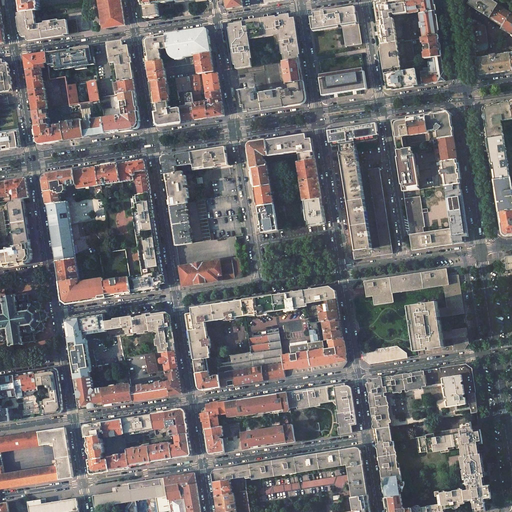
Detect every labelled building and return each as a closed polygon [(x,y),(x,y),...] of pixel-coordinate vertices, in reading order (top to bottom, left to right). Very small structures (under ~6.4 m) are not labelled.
[(36,0),(19,0),(21,13),(34,11),(38,10),(36,0)] [(99,0),(104,29),(125,25),(121,0),(99,0)] [(141,0),(142,3),(143,5),(145,18),(160,16),(159,11),(158,4),(173,1),(172,0),(141,0)] [(243,7),(242,0),(225,0),(227,8),(229,9),(243,7)] [(376,3),(374,3),(377,22),(392,20),(392,18),(391,18),(390,14),(394,13),(394,15),(408,13),(405,0),(385,0),(375,2),(376,3)] [(405,0),(408,13),(408,14),(418,12),(419,11),(423,11),(423,14),(435,12),(433,0),(405,0)] [(499,5),(491,0),(471,0),(468,5),(490,18),(499,5)] [(503,26),(511,13),(499,5),(490,18),(503,26)] [(314,17),(311,17),(312,30),(342,25),(345,47),(361,44),(358,26),(355,7),(325,11),(325,10),(321,11),(321,12),(314,13),(314,17)] [(48,23),(36,25),(34,11),(21,13),(20,13),(18,13),(22,36),(27,36),(28,40),(69,34),(67,20),(56,21),(56,20),(48,21),(48,23)] [(435,12),(423,14),(421,14),(420,15),(422,24),(421,24),(422,28),(423,28),(424,38),(439,35),(437,23),(435,12)] [(511,35),(511,13),(503,26),(501,29),(511,35)] [(257,36),(268,34),(268,35),(280,33),(282,47),(282,46),(283,50),(282,50),(284,61),(300,59),(294,20),(291,18),(288,18),(287,16),(231,24),(230,26),(231,37),(232,42),(234,54),(235,60),(236,69),(252,67),(250,52),(249,52),(248,49),(249,49),(248,38),(257,37),(257,36)] [(67,20),(69,34),(79,33),(76,18),(67,20)] [(392,20),(377,22),(381,45),(397,42),(394,19),(392,20)] [(489,47),(485,26),(485,27),(484,25),(482,25),(482,24),(481,25),(480,23),(480,22),(479,22),(478,22),(477,21),(475,19),(470,20),(471,24),(470,24),(472,35),(474,45),(475,52),(486,50),(488,49),(488,47),(489,47)] [(409,22),(403,23),(406,41),(411,40),(412,40),(409,22)] [(206,28),(166,34),(169,49),(169,52),(170,54),(171,56),(172,57),(173,58),(174,59),(175,59),(177,60),(179,60),(181,60),(183,59),(185,58),(186,57),(211,53),(208,29),(206,28)] [(149,37),(145,43),(148,62),(162,60),(160,50),(167,49),(169,49),(166,34),(149,37)] [(424,38),(422,38),(423,44),(424,44),(425,52),(426,54),(424,54),(425,59),(428,58),(442,56),(440,45),(439,35),(424,38)] [(406,41),(405,41),(408,61),(414,60),(415,60),(413,44),(412,40),(411,40),(406,41)] [(122,41),(108,43),(111,63),(116,62),(119,80),(117,80),(118,82),(134,79),(129,46),(123,46),(122,41)] [(397,42),(381,45),(381,48),(387,85),(388,89),(389,90),(418,85),(418,82),(415,65),(404,67),(404,71),(402,72),(401,68),(397,42)] [(91,46),(47,53),(49,63),(55,62),(56,68),(67,66),(72,66),(72,68),(77,67),(86,66),(86,64),(93,63),(91,46)] [(86,66),(77,67),(77,69),(87,68),(87,65),(96,64),(93,46),(91,46),(93,63),(86,64),(86,66)] [(27,71),(42,68),(47,68),(49,67),(49,63),(47,53),(25,56),(27,71)] [(162,60),(148,62),(151,82),(167,79),(166,71),(165,72),(164,64),(167,64),(168,67),(193,64),(193,60),(196,60),(198,70),(199,73),(199,74),(203,73),(206,73),(214,72),(214,70),(211,53),(186,57),(185,58),(183,59),(181,60),(179,60),(177,60),(175,59),(174,59),(173,58),(162,60)] [(490,56),(475,58),(478,76),(511,70),(511,65),(510,53),(496,55),(495,54),(491,55),(490,56)] [(317,61),(320,78),(365,71),(361,54),(317,61)] [(442,56),(428,58),(429,66),(429,67),(428,68),(424,68),(424,70),(421,71),(422,81),(423,85),(446,81),(442,56)] [(300,59),(284,61),(284,62),(287,84),(303,81),(302,81),(302,77),(300,63),(299,60),(300,60),(300,59)] [(1,60),(0,60),(0,93),(13,91),(11,78),(9,64),(4,65),(3,60),(1,60)] [(42,68),(27,71),(30,91),(45,89),(44,81),(42,68)] [(365,71),(320,78),(323,95),(367,88),(365,72),(365,71)] [(205,84),(203,84),(202,88),(205,87),(206,93),(221,91),(218,73),(214,73),(206,75),(206,73),(203,73),(205,84)] [(199,74),(190,76),(192,90),(192,93),(193,95),(201,94),(202,94),(199,74)] [(190,76),(176,79),(178,93),(182,92),(187,92),(187,91),(192,90),(190,76)] [(67,77),(59,78),(63,106),(71,105),(68,86),(67,77)] [(120,94),(136,92),(134,79),(118,82),(114,82),(113,83),(115,95),(120,94)] [(167,79),(151,82),(154,104),(168,101),(170,101),(170,100),(171,100),(170,100),(169,90),(170,90),(169,89),(168,89),(167,79)] [(284,106),(301,104),(305,98),(303,81),(287,84),(287,85),(288,85),(289,90),(282,91),(284,106)] [(89,94),(91,102),(100,101),(97,82),(88,84),(89,94)] [(88,84),(76,85),(77,95),(89,94),(88,84)] [(68,86),(71,105),(79,104),(77,95),(76,85),(68,86)] [(45,89),(30,91),(33,111),(46,109),(48,109),(45,89)] [(242,91),(240,91),(242,107),(248,112),(267,109),(281,107),(284,106),(282,91),(282,89),(280,89),(280,91),(256,95),(255,89),(242,91)] [(221,91),(206,93),(207,99),(210,100),(209,101),(206,101),(206,100),(205,100),(205,102),(206,101),(208,118),(225,116),(221,91)] [(136,92),(120,94),(121,101),(124,119),(121,120),(121,116),(105,118),(107,134),(134,129),(135,129),(137,129),(140,124),(140,122),(136,92)] [(192,93),(187,94),(185,96),(186,105),(180,106),(180,108),(182,122),(196,120),(194,103),(193,102),(193,95),(192,93)] [(109,96),(102,97),(102,100),(102,101),(103,109),(111,108),(109,96)] [(91,102),(80,104),(81,111),(91,110),(90,108),(97,107),(97,105),(102,104),(101,101),(100,101),(91,102)] [(168,101),(154,104),(157,121),(160,123),(163,125),(182,122),(180,108),(172,109),(172,108),(169,108),(168,101)] [(202,102),(194,103),(196,120),(208,118),(206,101),(205,102),(202,102)] [(486,125),(488,138),(504,136),(504,135),(504,134),(502,124),(501,123),(501,121),(511,119),(511,112),(510,102),(487,106),(485,107),(484,108),(484,109),(484,111),(483,111),(486,125)] [(63,106),(60,107),(61,111),(61,115),(71,113),(71,116),(73,115),(74,121),(72,122),(72,120),(69,121),(70,122),(64,123),(64,122),(63,122),(63,125),(66,141),(85,137),(83,122),(81,111),(80,104),(79,104),(71,105),(63,106)] [(46,109),(33,111),(36,127),(49,124),(49,122),(51,122),(50,118),(49,118),(48,114),(47,114),(46,109)] [(432,115),(426,116),(428,132),(435,130),(436,130),(437,131),(436,131),(436,132),(436,133),(437,133),(438,139),(454,136),(451,116),(446,112),(432,115)] [(86,121),(83,122),(85,137),(107,134),(105,118),(104,115),(102,116),(103,118),(92,120),(92,119),(90,119),(90,118),(88,119),(86,120),(86,121)] [(426,116),(407,118),(411,143),(429,140),(430,140),(428,132),(426,116)] [(411,148),(409,136),(406,119),(399,120),(399,121),(397,121),(396,122),(395,123),(395,124),(395,126),(395,127),(393,127),(395,139),(395,140),(395,142),(396,143),(396,145),(397,150),(411,148)] [(36,127),(38,140),(38,141),(38,142),(40,144),(41,144),(42,144),(66,141),(63,125),(57,126),(55,126),(55,129),(50,130),(49,124),(36,127)] [(340,152),(357,150),(357,149),(356,142),(378,139),(376,131),(377,131),(378,131),(377,124),(373,125),(328,132),(329,139),(331,139),(332,147),(339,146),(340,152)] [(0,150),(19,148),(18,143),(21,143),(19,132),(0,134),(0,150)] [(267,140),(269,156),(298,152),(300,161),(315,159),(312,139),(307,139),(306,134),(267,140)] [(454,136),(433,140),(435,149),(436,158),(441,157),(442,162),(458,160),(456,147),(454,136)] [(504,136),(488,138),(491,159),(494,179),(511,176),(510,175),(508,165),(509,165),(509,164),(509,161),(509,162),(509,161),(508,161),(506,151),(507,151),(507,148),(506,148),(504,136)] [(249,153),(251,163),(247,164),(248,169),(252,168),(267,166),(268,166),(267,162),(266,161),(265,157),(266,156),(269,156),(267,140),(263,141),(253,142),(253,143),(251,143),(250,144),(249,145),(248,146),(248,147),(249,153)] [(224,147),(192,152),(194,164),(194,166),(194,169),(206,167),(206,169),(217,167),(219,167),(218,165),(229,163),(226,148),(224,147)] [(411,148),(397,150),(398,153),(398,158),(402,185),(403,186),(403,192),(419,189),(420,189),(419,183),(414,154),(413,154),(413,152),(412,148),(411,148)] [(357,150),(340,152),(356,251),(353,252),(354,260),(392,254),(381,187),(378,168),(369,169),(381,247),(373,249),(357,150)] [(165,156),(163,159),(165,174),(177,172),(176,166),(192,164),(192,165),(194,165),(193,164),(194,164),(192,152),(165,156)] [(136,176),(136,175),(137,175),(136,172),(148,170),(146,161),(146,160),(146,159),(145,159),(134,161),(130,162),(119,164),(122,182),(133,180),(134,180),(133,175),(134,176),(135,176),(136,176)] [(300,161),(297,162),(300,182),(318,178),(315,159),(300,161)] [(442,162),(437,163),(437,165),(442,165),(443,170),(441,170),(441,171),(443,171),(443,174),(442,175),(442,176),(443,175),(445,185),(445,186),(461,184),(459,171),(458,160),(442,162)] [(101,185),(122,182),(119,164),(98,167),(101,185)] [(267,166),(252,168),(255,187),(271,185),(268,166),(267,166)] [(78,189),(101,185),(98,167),(97,167),(92,168),(92,167),(89,168),(85,169),(76,170),(75,170),(78,184),(78,189)] [(72,185),(78,184),(75,170),(49,175),(44,181),(48,202),(48,205),(62,202),(61,200),(61,198),(65,197),(64,193),(66,190),(66,186),(71,185),(71,186),(72,186),(72,185)] [(137,175),(140,194),(150,192),(151,192),(148,170),(136,172),(137,175)] [(177,172),(165,174),(165,175),(167,187),(168,187),(169,193),(168,193),(170,205),(186,203),(188,203),(187,198),(190,198),(188,188),(187,185),(186,175),(185,175),(184,175),(183,175),(183,171),(177,172)] [(511,184),(511,176),(494,179),(496,196),(499,212),(511,209),(511,184)] [(7,181),(9,194),(12,194),(13,195),(14,195),(15,200),(24,199),(30,198),(26,178),(7,181)] [(318,178),(300,182),(303,200),(304,200),(321,198),(318,178)] [(1,182),(0,182),(0,197),(4,197),(4,199),(7,198),(7,197),(9,196),(9,194),(7,181),(1,182)] [(449,213),(451,228),(454,244),(465,243),(464,237),(469,237),(464,206),(462,190),(461,184),(445,186),(449,210),(449,213)] [(271,185),(255,187),(258,207),(274,205),(271,185)] [(150,192),(140,194),(134,195),(135,201),(136,207),(135,207),(135,212),(137,212),(137,215),(138,223),(142,243),(140,243),(141,249),(142,249),(146,274),(144,275),(133,276),(130,277),(133,294),(161,290),(160,284),(165,284),(163,273),(160,257),(159,257),(157,242),(158,242),(155,221),(154,221),(151,205),(152,205),(150,192)] [(423,216),(423,213),(422,209),(420,196),(404,198),(410,234),(424,232),(423,227),(425,227),(423,216)] [(325,223),(321,198),(304,200),(308,225),(325,223)] [(11,203),(9,205),(10,210),(12,219),(13,227),(13,229),(12,230),(13,231),(14,232),(13,232),(13,233),(14,233),(16,246),(31,244),(24,199),(15,200),(15,202),(11,203)] [(205,200),(197,201),(203,241),(211,240),(211,239),(208,219),(205,200)] [(56,257),(57,261),(76,258),(76,252),(68,202),(68,201),(62,202),(48,205),(56,257)] [(186,203),(170,205),(176,245),(192,243),(191,237),(193,237),(193,235),(191,236),(191,233),(192,233),(192,231),(191,232),(187,210),(189,210),(188,209),(187,209),(186,203)] [(274,205),(258,207),(262,233),(278,230),(274,205)] [(511,209),(499,212),(500,223),(502,232),(508,236),(511,235),(511,209)] [(142,243),(138,223),(136,223),(140,247),(142,260),(144,275),(146,274),(142,249),(141,249),(140,243),(142,243)] [(414,250),(454,244),(451,228),(440,230),(437,230),(426,232),(424,232),(410,234),(412,249),(414,249),(414,250)] [(0,251),(0,260),(1,267),(28,263),(33,257),(31,244),(16,246),(15,246),(16,250),(9,251),(8,250),(0,251)] [(232,258),(235,278),(242,277),(240,263),(239,257),(232,258)] [(57,261),(60,282),(80,278),(76,258),(57,261)] [(220,260),(223,280),(235,278),(232,258),(220,260)] [(203,265),(193,267),(193,264),(180,266),(183,286),(195,284),(195,285),(223,280),(220,260),(203,263),(203,265)] [(444,285),(448,308),(462,306),(461,296),(458,275),(448,277),(447,269),(364,281),(365,284),(365,287),(367,297),(373,296),(374,303),(394,301),(393,293),(444,285)] [(106,281),(105,281),(107,298),(118,297),(122,296),(133,294),(130,277),(119,279),(119,278),(111,279),(111,280),(106,281),(106,280),(105,280),(106,281)] [(68,304),(107,298),(105,281),(104,278),(80,282),(80,278),(60,282),(63,301),(68,304)] [(330,286),(243,300),(245,316),(257,314),(257,316),(265,315),(264,313),(268,312),(285,310),(288,309),(288,311),(296,310),(295,308),(300,307),(307,306),(307,304),(312,303),(312,302),(324,301),(337,299),(336,291),(330,286)] [(0,341),(4,341),(4,344),(11,343),(11,344),(10,344),(10,346),(11,345),(12,347),(13,347),(13,345),(23,344),(23,345),(25,345),(24,343),(26,343),(29,342),(29,343),(31,343),(30,342),(35,341),(35,343),(36,342),(36,341),(37,341),(37,340),(36,340),(35,336),(36,336),(36,334),(35,335),(35,333),(37,333),(39,333),(39,332),(40,333),(40,331),(42,331),(43,332),(44,331),(44,330),(45,328),(46,329),(47,327),(45,327),(45,324),(46,324),(45,323),(44,323),(43,322),(44,323),(45,321),(43,321),(46,320),(46,321),(47,321),(47,319),(48,317),(50,318),(50,316),(49,316),(48,314),(49,313),(49,312),(48,312),(45,311),(46,310),(44,309),(44,311),(41,311),(43,310),(42,309),(41,310),(42,308),(43,308),(43,307),(42,307),(42,304),(43,304),(42,302),(41,303),(39,302),(39,300),(38,300),(38,301),(35,302),(35,301),(34,301),(32,300),(31,301),(30,301),(30,300),(31,300),(31,299),(30,299),(29,295),(30,295),(30,293),(29,293),(29,292),(27,293),(27,294),(23,294),(23,293),(21,293),(22,295),(19,295),(18,295),(17,295),(17,293),(15,294),(15,295),(5,297),(5,295),(4,295),(4,297),(2,297),(3,299),(0,299),(0,341)] [(337,299),(324,301),(325,305),(318,306),(320,318),(321,322),(323,321),(340,318),(337,299)] [(192,313),(187,314),(190,333),(194,360),(207,358),(210,358),(209,354),(210,354),(210,352),(209,346),(211,346),(210,338),(208,339),(207,332),(207,331),(206,322),(211,321),(224,319),(227,319),(227,320),(234,319),(234,318),(243,316),(244,316),(245,316),(243,300),(192,308),(192,313)] [(414,340),(415,351),(425,350),(444,347),(443,339),(442,332),(440,317),(439,309),(438,301),(408,306),(410,317),(414,340)] [(307,304),(307,306),(309,318),(310,323),(318,322),(321,322),(320,318),(312,319),(310,307),(312,304),(312,303),(307,304)] [(440,317),(464,313),(463,310),(462,306),(448,308),(439,309),(440,317)] [(126,335),(156,330),(160,353),(176,351),(170,316),(168,314),(165,315),(164,312),(137,316),(137,317),(133,318),(133,317),(105,321),(106,329),(106,330),(124,327),(126,335)] [(68,337),(86,335),(91,334),(106,331),(106,330),(106,329),(105,321),(104,314),(66,320),(67,329),(68,337)] [(340,318),(323,321),(326,340),(329,340),(343,337),(340,318)] [(310,323),(309,324),(310,329),(311,336),(312,342),(321,341),(318,322),(310,323)] [(107,333),(108,337),(113,337),(120,336),(126,335),(124,327),(106,330),(106,331),(107,333)] [(221,387),(286,377),(283,355),(278,328),(248,333),(251,352),(230,355),(231,362),(218,364),(219,375),(221,387)] [(452,338),(467,336),(466,331),(466,328),(442,332),(443,339),(452,338)] [(106,331),(91,334),(92,340),(96,340),(98,340),(100,341),(101,341),(102,343),(105,348),(114,345),(113,337),(108,337),(107,333),(106,331)] [(86,335),(68,337),(69,340),(75,379),(91,376),(90,373),(92,372),(89,356),(91,356),(91,354),(89,355),(87,342),(88,342),(87,340),(86,338),(86,335)] [(453,346),(468,343),(467,336),(452,338),(453,346)] [(287,355),(283,355),(286,377),(291,376),(303,374),(314,373),(343,368),(347,362),(343,337),(329,340),(330,348),(324,349),(323,341),(321,341),(312,342),(290,346),(291,354),(287,355)] [(370,363),(407,358),(407,353),(397,346),(362,351),(364,360),(370,363)] [(160,353),(146,355),(149,374),(158,372),(155,357),(161,356),(161,357),(164,356),(164,358),(162,359),(160,360),(161,363),(162,364),(162,365),(163,371),(166,371),(179,369),(179,368),(178,360),(177,360),(177,358),(176,351),(160,353)] [(207,358),(194,360),(196,373),(209,371),(207,358)] [(126,363),(95,367),(96,376),(127,370),(126,363)] [(466,364),(427,370),(424,371),(425,375),(426,375),(427,383),(426,384),(426,386),(442,384),(444,397),(450,396),(450,401),(458,400),(458,401),(464,400),(463,395),(468,394),(471,414),(477,413),(478,411),(477,406),(475,386),(472,372),(472,368),(469,366),(466,364)] [(63,409),(57,372),(54,369),(35,372),(38,385),(45,384),(45,385),(46,386),(47,387),(49,387),(50,386),(52,396),(47,397),(48,399),(40,400),(41,405),(42,413),(43,416),(60,413),(63,409)] [(179,369),(166,371),(167,376),(170,375),(171,380),(169,380),(169,379),(168,379),(168,381),(170,395),(183,394),(182,387),(181,387),(179,369)] [(209,371),(196,373),(199,386),(204,390),(221,387),(219,375),(214,376),(213,376),(213,375),(212,375),(212,377),(209,377),(209,376),(210,376),(209,371)] [(385,393),(399,390),(401,390),(406,389),(409,388),(409,389),(419,387),(422,386),(422,387),(426,386),(426,384),(427,383),(426,375),(425,375),(424,371),(413,372),(411,373),(408,374),(408,373),(372,379),(368,385),(369,392),(369,393),(370,394),(369,395),(373,417),(373,418),(374,420),(373,421),(375,429),(377,429),(390,426),(389,422),(388,420),(389,420),(387,408),(386,402),(385,393)] [(35,372),(14,375),(18,396),(18,397),(18,398),(20,407),(21,417),(23,417),(23,416),(30,414),(30,418),(35,417),(35,414),(42,413),(41,405),(40,400),(38,385),(35,372)] [(0,398),(6,398),(10,397),(18,396),(14,375),(0,377),(0,398)] [(95,391),(92,388),(94,386),(93,377),(92,377),(91,376),(75,379),(80,410),(105,406),(103,393),(103,389),(102,387),(97,388),(95,391)] [(134,387),(132,387),(132,391),(134,401),(136,401),(141,400),(142,400),(145,400),(145,399),(163,397),(170,395),(168,381),(164,382),(164,379),(160,380),(160,381),(155,382),(155,384),(146,385),(146,382),(142,383),(142,384),(137,385),(137,386),(134,387)] [(118,393),(119,403),(134,401),(132,391),(132,387),(131,383),(130,384),(117,386),(118,391),(118,393)] [(345,383),(287,392),(290,408),(311,405),(313,404),(337,401),(337,403),(340,422),(341,427),(339,427),(339,428),(338,428),(339,434),(353,432),(357,426),(352,426),(352,425),(357,424),(351,388),(348,385),(345,386),(345,383)] [(390,426),(423,421),(425,421),(434,419),(435,419),(471,414),(468,394),(463,395),(464,400),(458,401),(458,400),(450,401),(450,396),(444,397),(442,384),(426,386),(422,387),(422,386),(419,387),(409,389),(409,388),(406,389),(401,390),(399,390),(385,393),(386,402),(387,408),(389,420),(388,420),(389,422),(390,426)] [(103,393),(105,406),(119,403),(118,393),(118,391),(117,386),(103,389),(103,393)] [(287,392),(226,402),(228,413),(228,414),(230,425),(239,423),(243,450),(296,441),(295,434),(294,428),(293,422),(291,413),(290,408),(287,392)] [(10,397),(6,398),(6,399),(0,399),(0,406),(8,409),(20,407),(18,398),(18,397),(10,398),(10,397)] [(226,402),(207,405),(202,411),(205,429),(220,427),(218,415),(228,413),(226,402)] [(311,405),(290,408),(291,413),(293,422),(294,428),(295,434),(315,431),(315,437),(322,436),(322,431),(320,431),(319,422),(314,423),(311,405)] [(0,406),(0,417),(1,422),(10,421),(8,409),(0,406)] [(180,409),(152,413),(155,429),(167,427),(167,428),(169,428),(168,426),(169,426),(170,426),(170,428),(171,428),(172,436),(176,435),(189,433),(186,413),(180,409)] [(125,434),(155,429),(152,413),(134,417),(123,418),(125,434)] [(111,437),(117,436),(117,435),(119,435),(118,434),(125,433),(123,418),(102,422),(104,431),(105,431),(105,437),(110,436),(110,437),(111,437)] [(87,437),(100,435),(100,433),(102,433),(102,432),(103,432),(104,432),(104,431),(102,422),(87,424),(84,428),(85,437),(87,437)] [(226,453),(243,450),(239,423),(230,425),(231,432),(232,435),(230,437),(224,438),(224,439),(226,453)] [(441,433),(425,436),(428,451),(429,451),(429,452),(442,450),(449,449),(455,448),(454,446),(461,445),(463,448),(464,452),(464,453),(462,453),(462,456),(461,457),(462,462),(463,462),(466,479),(468,479),(469,489),(467,489),(463,490),(458,491),(458,490),(455,490),(452,490),(452,491),(448,492),(447,491),(437,493),(439,504),(426,506),(420,507),(420,506),(412,508),(412,511),(443,511),(443,509),(447,508),(452,508),(455,507),(460,506),(460,505),(465,504),(464,502),(464,500),(471,499),(471,501),(474,503),(474,511),(479,511),(486,511),(486,510),(488,510),(488,508),(487,507),(485,507),(485,503),(486,501),(484,500),(485,498),(487,500),(489,498),(491,498),(491,492),(489,492),(488,485),(485,486),(484,486),(481,473),(482,472),(483,472),(482,467),(481,467),(482,467),(482,466),(482,465),(482,464),(481,464),(481,463),(482,463),(480,456),(479,456),(478,450),(476,450),(475,445),(477,443),(478,443),(483,442),(481,429),(480,429),(479,425),(472,426),(471,423),(460,424),(460,428),(441,431),(442,433),(441,433)] [(220,427),(205,429),(207,442),(208,451),(209,451),(211,452),(212,453),(213,454),(214,455),(225,453),(226,453),(224,439),(221,439),(221,438),(224,437),(223,436),(225,436),(225,434),(223,434),(222,426),(220,427)] [(390,426),(377,429),(378,436),(391,434),(390,429),(390,426)] [(0,488),(74,477),(67,432),(67,430),(66,427),(0,437),(0,488)] [(176,444),(171,445),(173,458),(190,456),(192,453),(189,433),(176,435),(177,441),(176,441),(176,442),(177,442),(177,445),(176,444)] [(391,434),(378,436),(379,443),(387,442),(392,441),(391,434)] [(100,435),(87,437),(90,459),(104,457),(103,454),(104,453),(104,450),(105,450),(104,444),(104,443),(103,442),(102,442),(102,438),(101,439),(100,435)] [(425,436),(416,437),(418,450),(418,453),(428,451),(425,436)] [(378,452),(379,461),(388,459),(396,458),(396,453),(394,441),(392,441),(387,442),(379,443),(377,443),(377,449),(379,449),(379,451),(378,452)] [(173,458),(171,445),(171,442),(162,444),(158,445),(158,444),(149,446),(152,462),(156,461),(156,462),(160,461),(161,460),(165,460),(165,461),(166,460),(169,460),(170,459),(173,458)] [(478,450),(479,456),(480,456),(482,463),(481,463),(481,464),(482,464),(482,465),(482,466),(482,467),(481,467),(482,467),(483,472),(484,472),(481,453),(479,454),(478,443),(477,443),(475,445),(476,450),(478,450)] [(149,445),(139,447),(140,448),(137,449),(137,448),(136,448),(127,449),(128,453),(130,465),(131,465),(134,465),(135,465),(138,464),(139,465),(139,464),(143,463),(144,464),(147,463),(148,462),(152,462),(149,446),(149,445)] [(306,455),(295,457),(298,472),(347,464),(348,468),(350,481),(350,482),(348,482),(348,484),(350,484),(351,490),(352,494),(352,495),(352,497),(368,494),(367,491),(365,480),(366,479),(365,475),(363,464),(362,457),(361,451),(361,452),(355,447),(337,450),(329,451),(322,452),(318,453),(314,454),(314,453),(306,455)] [(111,471),(131,468),(131,465),(130,465),(128,453),(121,454),(120,454),(117,455),(117,454),(115,454),(115,455),(108,456),(108,458),(108,459),(111,471)] [(89,459),(90,471),(95,474),(111,471),(108,459),(108,458),(107,458),(108,459),(105,459),(104,459),(103,458),(104,458),(104,457),(90,459),(89,459)] [(228,467),(217,469),(217,470),(213,475),(214,481),(231,479),(245,477),(246,479),(251,478),(251,479),(253,479),(253,480),(260,478),(298,472),(295,457),(292,457),(277,460),(277,459),(273,460),(269,461),(261,462),(255,463),(250,464),(232,467),(228,467)] [(382,478),(401,475),(400,468),(398,468),(397,463),(396,458),(388,459),(379,461),(381,461),(381,462),(380,464),(380,466),(381,467),(381,469),(381,470),(382,478)] [(201,511),(197,483),(195,473),(183,474),(165,477),(171,510),(171,511),(201,511)] [(382,478),(385,497),(400,495),(400,492),(404,492),(403,489),(405,485),(405,482),(402,482),(401,475),(382,478)] [(136,500),(156,497),(158,511),(161,511),(163,511),(171,510),(165,477),(129,483),(130,485),(117,487),(118,492),(94,495),(96,511),(99,511),(99,507),(129,502),(136,500)] [(231,479),(214,481),(216,496),(233,493),(231,479)] [(251,511),(248,491),(240,492),(243,511),(251,511)] [(233,493),(216,496),(218,511),(237,511),(237,508),(238,508),(238,506),(237,507),(235,493),(233,493)] [(385,497),(387,511),(412,511),(412,508),(410,493),(400,495),(385,497)] [(351,511),(344,511),(370,511),(368,495),(368,494),(352,497),(351,497),(353,511),(351,511)] [(65,511),(67,511),(75,510),(75,511),(79,511),(77,498),(61,500),(60,500),(60,501),(46,503),(43,503),(42,499),(28,501),(29,511),(65,511)] [(139,511),(140,511),(138,510),(136,500),(129,502),(125,507),(126,511),(139,511)] [(9,511),(8,502),(0,503),(0,511),(9,511)]
